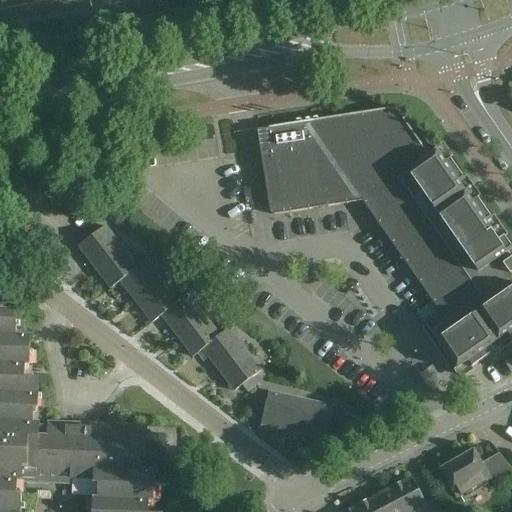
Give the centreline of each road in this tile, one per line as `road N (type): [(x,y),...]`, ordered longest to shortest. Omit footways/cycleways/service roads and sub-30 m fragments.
road 1 (tertiary): [(444,0),(0,107)]
road 2 (tertiary): [(0,108),(326,51),(395,53),(448,41)]
road 3 (residential): [(299,493),(511,393)]
road 4 (residential): [(131,360),(299,493)]
road 5 (residential): [(68,309),(54,331),(73,388),(101,388),(131,360)]
